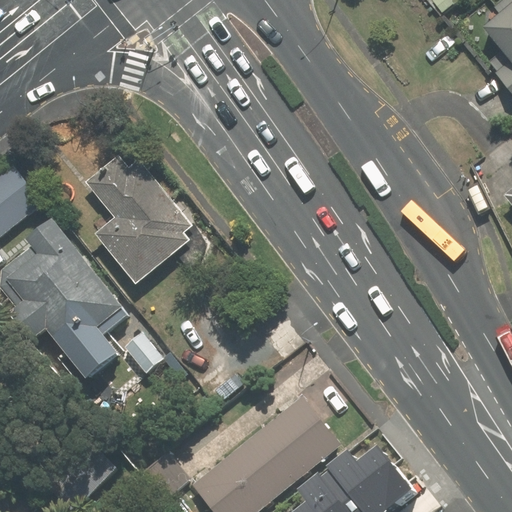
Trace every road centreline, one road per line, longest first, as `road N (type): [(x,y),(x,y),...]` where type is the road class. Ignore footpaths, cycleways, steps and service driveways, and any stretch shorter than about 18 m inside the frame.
road 1 (primary): [(511,464),(375,303),(239,101)]
road 2 (primary): [(282,22),(468,296),(511,408)]
road 3 (primary): [(239,101),(115,63),(20,62)]
road 4 (primary): [(239,101),(168,0)]
